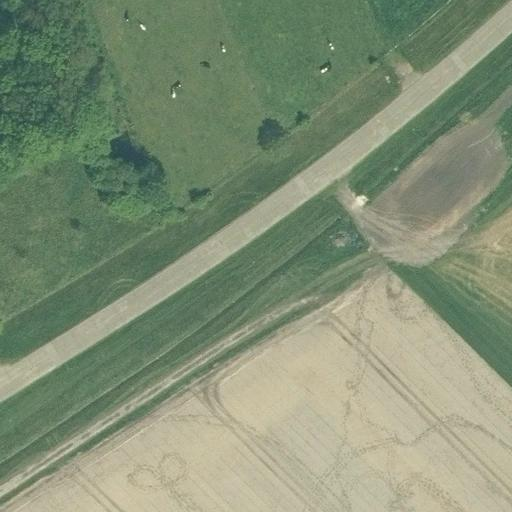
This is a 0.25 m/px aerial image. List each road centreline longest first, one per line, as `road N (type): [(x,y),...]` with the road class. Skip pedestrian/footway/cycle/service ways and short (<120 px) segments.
road 1 (tertiary): [(0,383),(267,215),(511,13)]
road 2 (track): [(0,492),(255,323),(316,299)]
